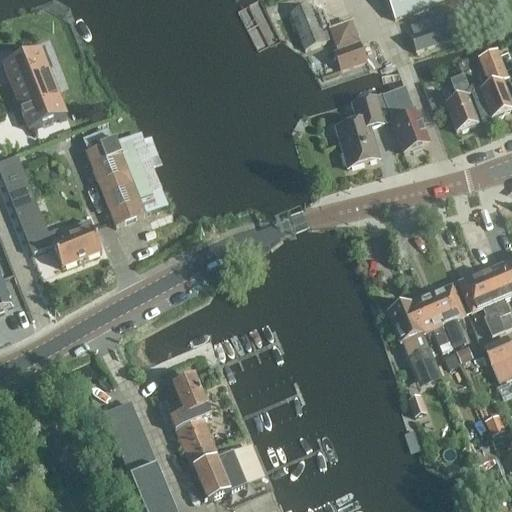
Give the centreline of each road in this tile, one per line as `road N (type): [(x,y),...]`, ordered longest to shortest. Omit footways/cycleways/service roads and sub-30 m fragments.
road 1 (tertiary): [(0,364),(319,219),(511,166)]
road 2 (unknown): [(100,318),(193,511)]
road 3 (unknown): [(456,184),(372,0)]
road 4 (unknown): [(43,331),(0,197)]
